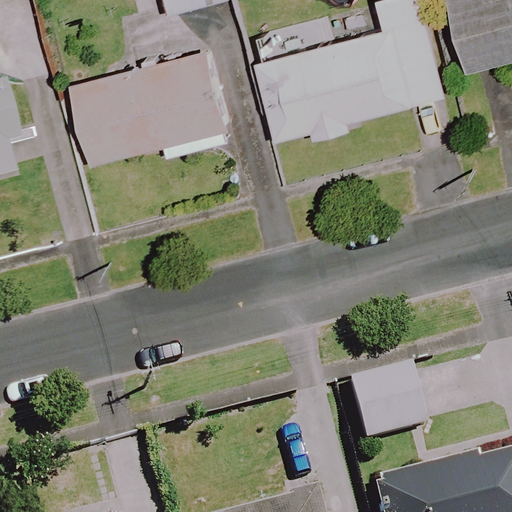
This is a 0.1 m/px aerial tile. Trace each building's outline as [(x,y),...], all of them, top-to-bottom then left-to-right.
[(221,0),(167,0),(170,12),(221,0)] [(385,0),(389,17),(263,49),(283,127),(319,118),(321,126),(359,116),(358,111),(456,85),(434,0),(385,0)] [(511,0),(458,0),(474,60),(511,50),(511,0)] [(216,36),(75,72),(97,154),(170,136),(172,146),(233,131),(230,122),(238,120),(216,36)] [(0,171),(16,167),(7,133),(17,131),(3,78),(0,78),(0,171)] [(427,427),(411,367),(347,384),(363,444),(427,427)] [(511,511),(511,457),(376,484),(381,511),(511,511)] [(319,511),(317,500),(257,511),(319,511)]
